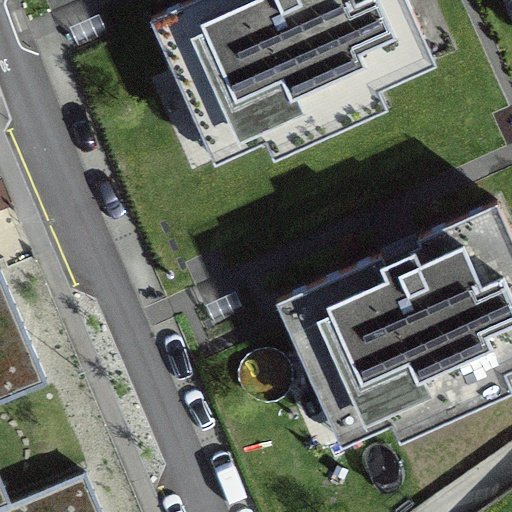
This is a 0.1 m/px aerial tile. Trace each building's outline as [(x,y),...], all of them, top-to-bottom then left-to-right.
[(441,81),(402,0),(216,0),(148,32),(220,185),(441,81)] [(511,380),(511,240),(496,203),(273,298),(340,454),(511,380)] [(0,394),(40,379),(0,279),(0,394)] [(101,511),(86,473),(0,507),(0,511),(101,511)] [(0,477),(0,501),(9,498),(0,477)]
